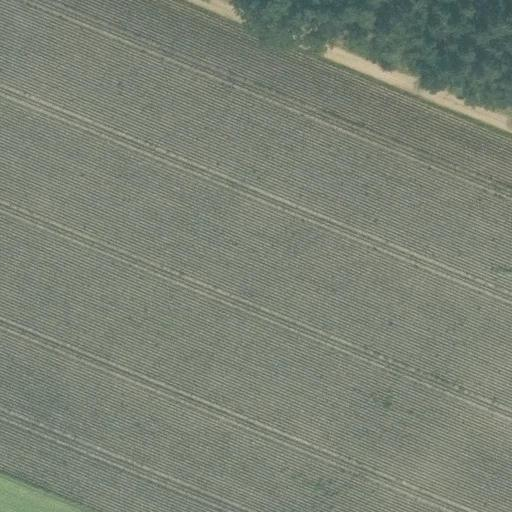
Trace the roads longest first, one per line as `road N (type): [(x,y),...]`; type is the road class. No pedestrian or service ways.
road 1 (track): [(192,0),(370,74)]
road 2 (track): [(370,74),(511,129)]
